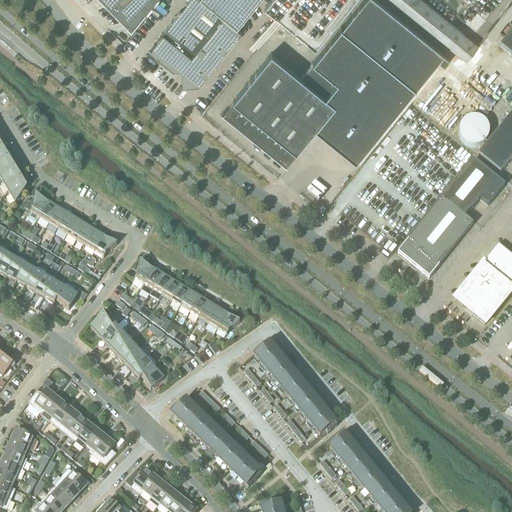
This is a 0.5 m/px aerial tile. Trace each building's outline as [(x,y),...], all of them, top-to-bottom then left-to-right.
[(101,0),(117,16),(122,21),(131,31),(145,14),(147,16),(152,10),(150,8),(152,5),(154,7),(159,1),(158,0),(101,0)] [(189,0),(150,49),(175,69),(181,69),(182,68),(182,76),(185,78),(184,80),(188,83),(189,81),(192,84),(200,83),(238,36),(241,32),(236,27),(258,0),(189,0)] [(271,54),(223,114),(285,165),(315,128),(355,161),(437,61),(444,67),(449,61),(441,55),(443,53),(377,0),(364,0),(301,78),(271,54)] [(270,0),(265,7),(276,17),(281,21),(315,49),(355,0),(270,0)] [(421,0),(391,0),(466,59),(467,60),(479,46),(477,45),(421,0)] [(511,58),(511,113),(478,156),(499,174),(511,158),(511,31),(499,47),(511,58)] [(0,184),(1,183),(13,169),(11,167),(13,165),(7,160),(6,159),(0,166),(0,184)] [(473,162),(441,201),(397,255),(429,281),(473,226),(464,219),(479,201),(488,207),(504,187),(473,162)] [(8,193),(19,179),(18,177),(20,175),(14,171),(13,169),(1,183),(8,193)] [(19,179),(8,193),(14,204),(25,190),(24,188),(26,186),(20,181),(19,179)] [(39,220),(48,205),(35,197),(33,210),(27,219),(36,225),(39,220)] [(48,225),(57,211),(48,205),(39,220),(48,225)] [(57,231),(66,216),(57,211),(48,225),(57,231)] [(67,237),(76,222),(66,216),(57,231),(67,237)] [(76,242),(85,228),(76,222),(67,237),(76,242)] [(85,248),(94,233),(85,228),(76,242),(85,248)] [(14,242),(17,238),(10,233),(8,238),(14,242)] [(94,254),(103,239),(94,233),(85,248),(94,254)] [(17,238),(14,242),(21,246),(24,242),(17,238)] [(103,239),(94,254),(103,259),(106,255),(116,247),(103,239)] [(33,253),(36,249),(29,245),(26,249),(33,253)] [(511,258),(497,247),(453,301),(484,326),(511,292),(511,258)] [(36,249),(33,253),(40,257),(42,253),(36,249)] [(51,264),(54,260),(47,256),(45,260),(51,264)] [(6,257),(0,267),(0,274),(6,278),(15,262),(6,257)] [(54,260),(51,264),(58,268),(61,264),(54,260)] [(15,262),(6,278),(16,284),(25,268),(15,262)] [(143,286),(152,271),(139,263),(137,276),(134,280),(143,286)] [(70,275),(73,271),(66,267),(63,271),(70,275)] [(25,268),(16,284),(25,289),(34,273),(25,268)] [(90,271),(85,268),(82,273),(87,276),(97,282),(100,278),(90,272),(90,271)] [(73,271),(70,275),(77,279),(79,275),(73,271)] [(152,271),(143,286),(140,291),(149,297),(161,277),(152,271)] [(34,273),(25,289),(35,294),(43,278),(34,273)] [(162,297),(171,282),(161,277),(149,297),(158,302),(162,297)] [(43,278),(35,294),(44,299),(53,284),(43,278)] [(171,303),(180,288),(171,282),(162,297),(171,303)] [(44,299),(52,304),(62,289),(53,284),(44,299)] [(180,288),(171,303),(180,309),(189,294),(180,288)] [(62,289),(52,304),(54,305),(55,302),(68,311),(77,297),(79,292),(74,290),(72,294),(62,289)] [(189,294),(180,309),(189,314),(198,299),(189,294)] [(123,295),(120,300),(124,303),(128,299),(123,295)] [(198,299),(189,314),(198,320),(207,305),(198,299)] [(124,307),(118,302),(115,306),(121,311),(124,307)] [(207,305),(198,320),(208,325),(217,311),(207,305)] [(126,309),(122,315),(126,318),(130,312),(126,309)] [(217,331),(226,316),(217,311),(208,325),(217,331)] [(137,322),(140,318),(133,313),(130,318),(137,322)] [(226,316),(217,331),(226,337),(229,332),(239,324),(226,316)] [(101,341),(115,329),(114,329),(112,331),(103,317),(90,329),(101,341)] [(140,318),(137,322),(143,327),(146,323),(140,318)] [(154,335),(157,331),(151,327),(148,331),(154,335)] [(109,349),(122,337),(115,329),(101,341),(102,343),(108,348),(109,349)] [(166,338),(158,332),(155,335),(153,337),(161,345),(163,342),(166,338)] [(129,345),(122,337),(109,349),(110,350),(115,356),(116,357),(129,345)] [(172,349),(175,344),(168,340),(165,344),(172,349)] [(220,352),(213,342),(208,346),(215,356),(220,352)] [(267,342),(258,350),(260,352),(254,357),(319,437),(325,432),(327,435),(337,427),(267,342)] [(175,344),(172,349),(178,353),(181,349),(175,344)] [(129,345),(116,357),(117,358),(122,364),(123,365),(137,353),(129,345)] [(144,361),(137,353),(123,365),(124,366),(130,372),(131,373),(144,361)] [(4,358),(0,362),(0,377),(2,378),(8,370),(10,368),(14,367),(4,358)] [(144,361),(131,373),(132,374),(137,380),(138,381),(151,368),(144,361)] [(151,368),(138,381),(141,379),(150,393),(163,381),(151,368)] [(243,373),(256,389),(260,386),(247,370),(243,373)] [(173,382),(180,378),(176,371),(169,376),(173,382)] [(260,393),(269,405),(273,401),(264,390),(260,393)] [(41,416),(55,399),(46,392),(43,396),(38,393),(28,405),(30,407),(27,411),(37,419),(40,415),(41,416)] [(198,396),(216,414),(220,410),(202,393),(198,396)] [(42,416),(49,423),(50,423),(64,406),(55,399),(41,416),(42,416)] [(177,405),(169,414),(248,490),(262,476),(259,474),(260,473),(185,402),(180,407),(177,405)] [(58,430),(72,412),(64,406),(50,423),(58,430)] [(273,409),(282,421),(286,417),(277,406),(273,409)] [(66,436),(80,419),(72,412),(58,430),(66,436)] [(220,418),(231,428),(235,424),(224,414),(220,418)] [(80,419),(66,436),(75,443),(89,426),(80,419)] [(290,421),(286,425),(302,444),(306,441),(290,421)] [(86,447),(97,433),(89,426),(75,443),(78,440),(86,447)] [(235,432),(246,442),(250,439),(239,428),(235,432)] [(32,434),(27,430),(24,436),(30,439),(32,434)] [(33,452),(37,443),(32,441),(32,440),(30,439),(24,436),(15,433),(11,443),(33,452)] [(97,433),(86,447),(94,453),(91,457),(92,457),(106,440),(97,433)] [(335,444),(329,449),(380,511),(406,511),(343,434),(333,442),(335,444)] [(106,440),(92,457),(105,467),(116,456),(111,451),(114,447),(106,440)] [(250,446),(264,460),(268,456),(253,442),(250,446)] [(33,453),(33,452),(11,443),(6,453),(27,462),(27,461),(31,452),(33,453)] [(2,463),(22,472),(27,462),(6,453),(2,463)] [(332,481),(336,477),(323,462),(319,465),(332,481)] [(22,472),(2,463),(0,468),(0,473),(18,482),(22,472)] [(61,479),(78,496),(86,488),(82,483),(87,478),(73,466),(69,471),(61,479)] [(140,496),(154,479),(145,472),(141,476),(136,472),(125,484),(140,496)] [(0,485),(15,492),(10,490),(14,480),(18,482),(0,473),(0,485)] [(78,496),(61,479),(61,480),(54,488),(71,504),(78,496)] [(154,479),(140,496),(143,493),(151,499),(148,502),(148,503),(162,485),(154,479)] [(335,485),(345,497),(349,493),(339,482),(335,485)] [(0,497),(11,502),(15,492),(0,485),(0,497)] [(162,485),(148,503),(157,509),(171,492),(162,485)] [(71,504),(54,488),(58,491),(50,499),(64,511),(71,504)] [(171,492),(157,509),(157,510),(160,506),(166,511),(168,511),(179,499),(171,492)] [(6,511),(11,502),(0,497),(0,509),(6,511)] [(349,501),(357,511),(358,511),(362,509),(352,498),(349,501)] [(62,511),(64,511),(50,499),(43,507),(48,511),(62,511)] [(179,499),(168,511),(182,511),(188,506),(179,499)] [(293,502),(295,511),(301,511),(298,500),(293,502)] [(99,511),(129,511),(124,507),(119,511),(118,511),(110,503),(108,505),(107,503),(99,511)] [(272,503),(260,507),(261,511),(282,511),(280,504),(273,507),(272,503)]
